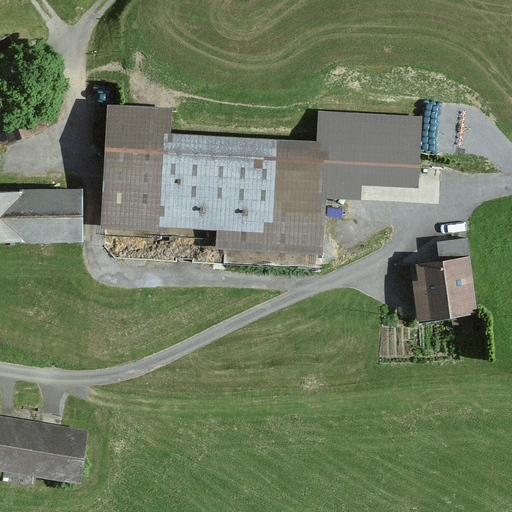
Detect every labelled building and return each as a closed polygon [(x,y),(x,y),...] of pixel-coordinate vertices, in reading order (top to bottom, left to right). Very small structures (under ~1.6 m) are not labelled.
[(38,91),(0,102),(0,144),(50,130),(38,91)] [(325,195),(327,137),(173,131),(175,106),(108,103),(103,224),(217,229),(217,246),(322,251),(325,195)] [(329,113),(327,137),(325,195),(362,197),(363,181),(419,184),(422,117),(329,113)] [(82,188),(0,189),(0,239),(82,239),(82,188)] [(468,237),(437,241),(440,259),(470,255),(468,237)] [(440,259),(416,262),(419,278),(412,279),(418,319),(478,310),(470,255),(440,259)] [(95,435),(0,416),(0,468),(8,470),(6,481),(33,487),(36,474),(85,484),(95,435)]
